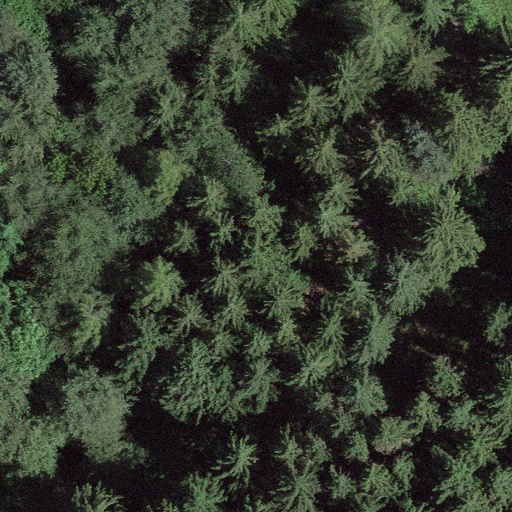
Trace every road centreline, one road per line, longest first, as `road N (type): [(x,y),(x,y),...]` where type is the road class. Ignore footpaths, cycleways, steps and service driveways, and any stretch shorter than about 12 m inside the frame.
road 1 (track): [(402,0),(375,131),(242,511)]
road 2 (track): [(511,161),(467,85),(441,0)]
